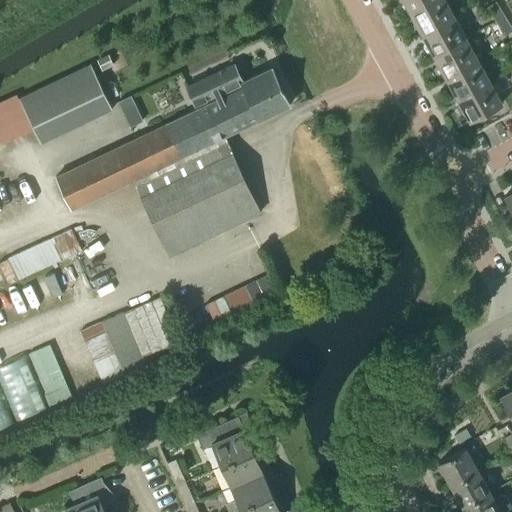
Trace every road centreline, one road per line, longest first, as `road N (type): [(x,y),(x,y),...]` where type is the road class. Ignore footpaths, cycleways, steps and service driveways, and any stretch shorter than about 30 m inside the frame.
road 1 (tertiary): [(404,511),(395,473),(406,410),(445,361),(511,324)]
road 2 (residential): [(450,180),(354,0)]
road 3 (residential): [(511,315),(450,180)]
